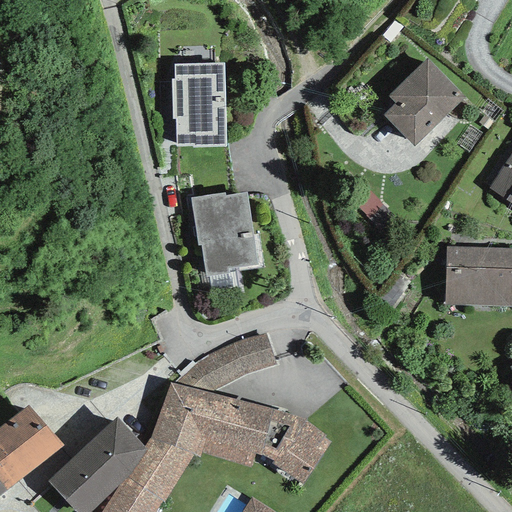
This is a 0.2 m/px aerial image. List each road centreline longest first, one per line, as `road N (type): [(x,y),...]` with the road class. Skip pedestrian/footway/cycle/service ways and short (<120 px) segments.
road 1 (residential): [(508,511),(341,348),(306,301)]
road 2 (residential): [(306,301),(261,141),(270,114)]
